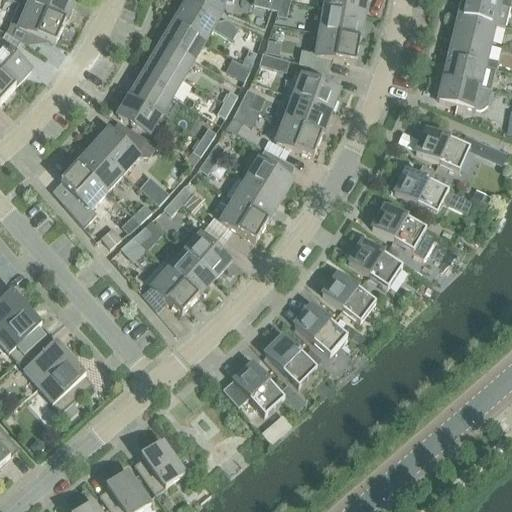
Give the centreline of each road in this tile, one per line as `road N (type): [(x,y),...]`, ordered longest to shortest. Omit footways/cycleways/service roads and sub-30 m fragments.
road 1 (residential): [(156,382),(263,280),(333,185),(376,93),(400,0)]
road 2 (residential): [(156,382),(0,197)]
road 3 (residential): [(0,158),(83,68),(123,0)]
road 4 (unclassified): [(361,511),(511,380)]
road 5 (residential): [(9,511),(156,382)]
